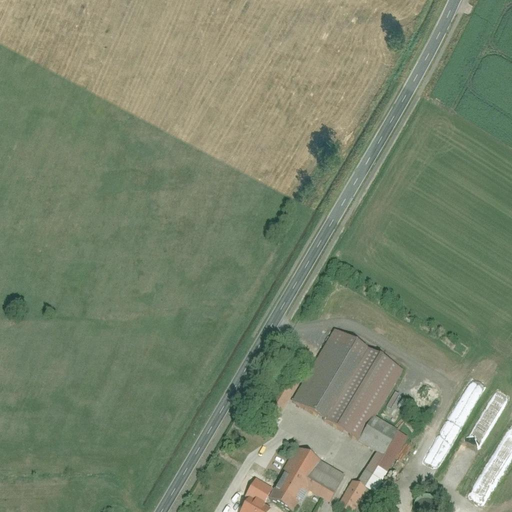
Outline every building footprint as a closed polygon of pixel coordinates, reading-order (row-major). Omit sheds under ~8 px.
[(298,385),(287,404),(372,454),(380,458),(395,432),(372,418),(400,371),(330,330),(298,385)] [(272,426),(287,404),(298,385),(284,377),(259,417),(272,426)] [(380,458),(372,454),(355,483),(374,492),(406,438),(395,432),(380,458)] [(264,496),(291,511),(304,490),(327,503),(342,476),(292,448),(264,496)] [(460,472),(464,474),(474,456),(470,454),(467,459),(466,459),(462,466),(455,463),(447,477),(455,481),(460,472)] [(355,483),(349,479),(333,510),(336,511),(363,511),(374,492),(355,483)]
